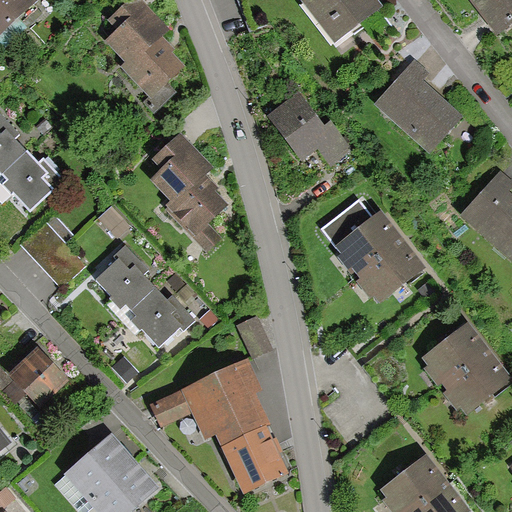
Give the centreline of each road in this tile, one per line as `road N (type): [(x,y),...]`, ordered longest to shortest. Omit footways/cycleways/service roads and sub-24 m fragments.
road 1 (residential): [(188,0),(266,224),(315,511)]
road 2 (residential): [(0,275),(224,511)]
road 3 (residential): [(413,0),(511,130)]
